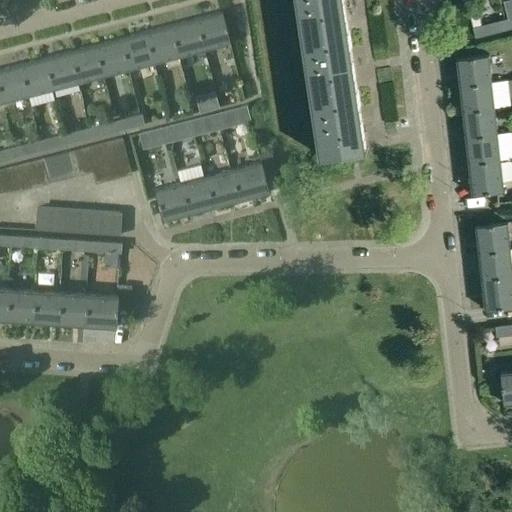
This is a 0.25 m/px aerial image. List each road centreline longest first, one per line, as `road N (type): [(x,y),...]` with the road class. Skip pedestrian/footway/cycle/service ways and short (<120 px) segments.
road 1 (residential): [(0,357),(141,366),(175,263),(445,257)]
road 2 (residential): [(445,257),(416,0)]
road 3 (residential): [(445,257),(466,437),(511,432)]
road 4 (residential): [(0,30),(117,0)]
